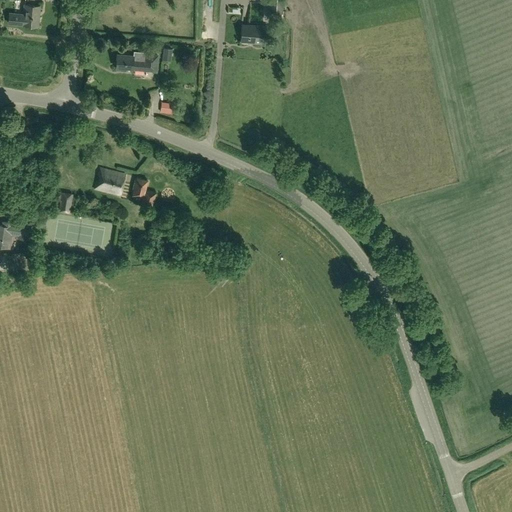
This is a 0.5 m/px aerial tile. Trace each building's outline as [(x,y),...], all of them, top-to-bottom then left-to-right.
[(283,12),(283,0),(269,0),(269,12),(283,12)] [(8,23),(37,26),(40,6),(25,4),(24,15),(9,13),(8,23)] [(240,42),(266,44),(268,26),(242,24),(240,42)] [(117,54),(116,68),(132,69),(156,71),(158,56),(145,54),(144,61),(134,60),(134,55),(117,54)] [(163,115),(177,118),(179,106),(165,104),(163,115)] [(95,187),(120,194),(126,174),(100,167),(95,187)] [(137,177),(133,195),(144,197),(143,202),(154,204),(156,191),(145,189),(147,179),(137,177)] [(68,211),(71,199),(61,197),(58,209),(68,211)] [(17,238),(29,240),(32,223),(20,221),(20,224),(3,221),(2,225),(0,224),(0,246),(6,247),(7,240),(9,240),(10,234),(18,235),(17,238)] [(24,253),(12,254),(14,269),(16,269),(17,277),(25,277),(24,268),(29,267),(30,258),(25,258),(24,253)]
